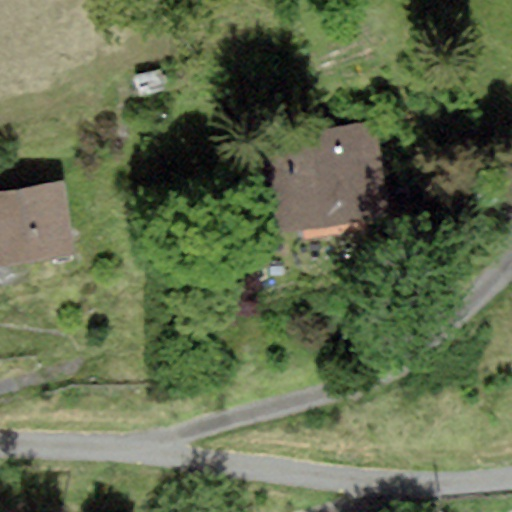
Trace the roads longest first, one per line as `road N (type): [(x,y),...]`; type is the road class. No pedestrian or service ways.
road 1 (residential): [(160,453),(189,430),(374,378),(511,265)]
road 2 (residential): [(511,476),(372,481),(160,453)]
road 3 (residential): [(160,453),(0,442)]
